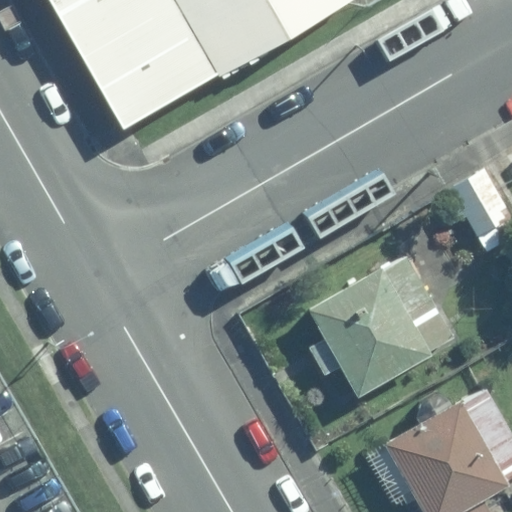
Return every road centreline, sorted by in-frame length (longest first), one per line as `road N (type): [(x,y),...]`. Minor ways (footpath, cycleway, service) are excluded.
road 1 (unclassified): [(101,285),(511,46)]
road 2 (tertiary): [(232,511),(101,285)]
road 3 (tertiary): [(101,285),(0,107)]
